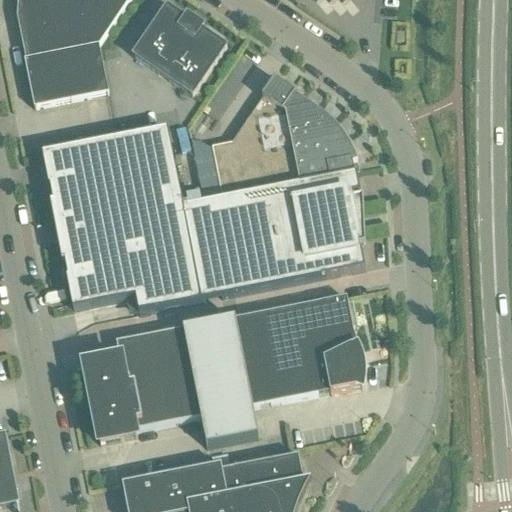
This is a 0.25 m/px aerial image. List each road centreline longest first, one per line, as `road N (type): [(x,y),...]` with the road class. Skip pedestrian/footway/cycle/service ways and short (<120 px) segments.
road 1 (unclassified): [(356,511),(416,429),(426,386),(417,201),(401,131),(382,104),(233,0)]
road 2 (secondary): [(511,454),(498,348),(497,0)]
road 3 (unclassified): [(63,511),(0,181)]
